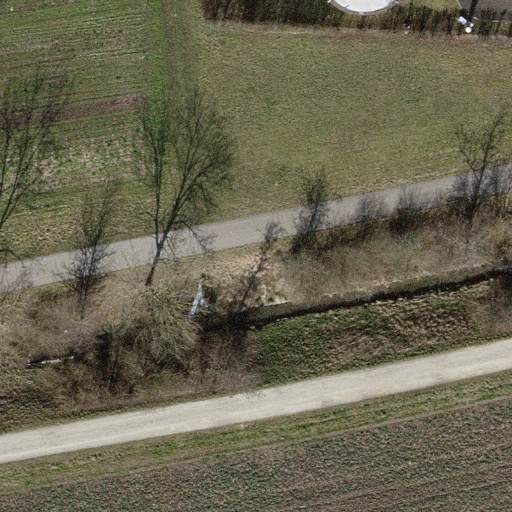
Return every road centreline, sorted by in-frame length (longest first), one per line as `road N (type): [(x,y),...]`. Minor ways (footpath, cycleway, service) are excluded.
road 1 (track): [(511,354),(0,453)]
road 2 (track): [(0,276),(511,180)]
